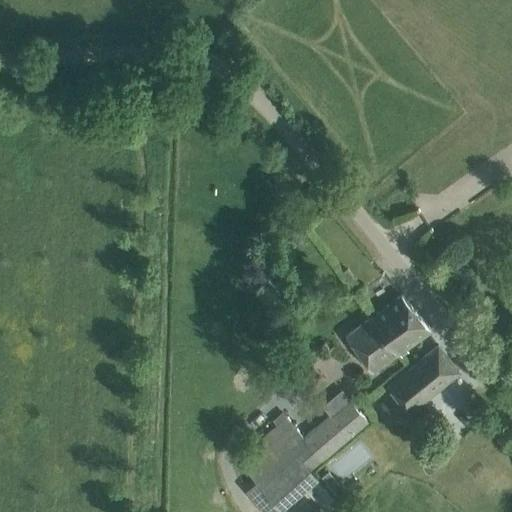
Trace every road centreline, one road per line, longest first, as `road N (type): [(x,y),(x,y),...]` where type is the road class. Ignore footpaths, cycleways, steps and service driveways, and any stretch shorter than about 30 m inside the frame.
road 1 (unclassified): [(162,52),(228,69),(511,392)]
road 2 (unclassified): [(162,52),(0,60)]
